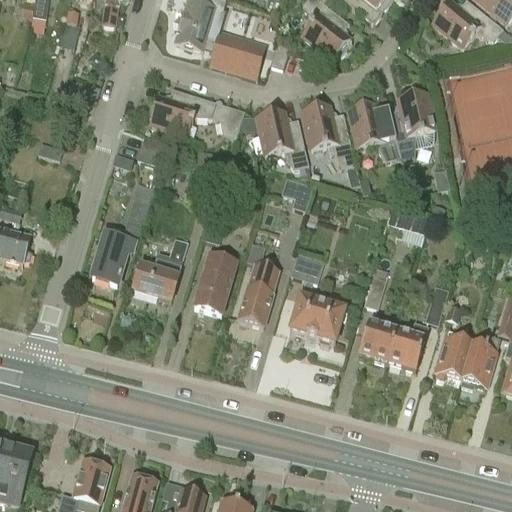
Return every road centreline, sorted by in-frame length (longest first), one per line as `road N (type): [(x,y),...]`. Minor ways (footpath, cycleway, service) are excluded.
road 1 (primary): [(373,468),(335,449),(94,384),(31,383)]
road 2 (primary): [(31,383),(88,412),(329,466),(373,468)]
road 3 (residential): [(128,63),(252,99),(357,82),(426,0)]
road 4 (residential): [(31,383),(128,63)]
road 5 (primary): [(511,502),(373,468)]
